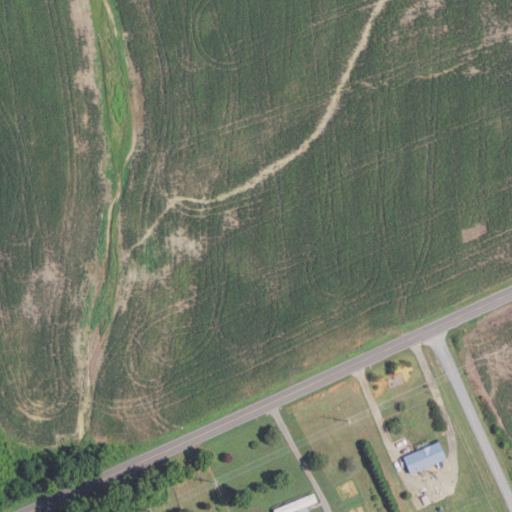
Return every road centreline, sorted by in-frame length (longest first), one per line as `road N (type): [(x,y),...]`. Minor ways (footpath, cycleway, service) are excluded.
road 1 (tertiary): [(34,511),(511,293)]
road 2 (residential): [(436,329),(511,502)]
